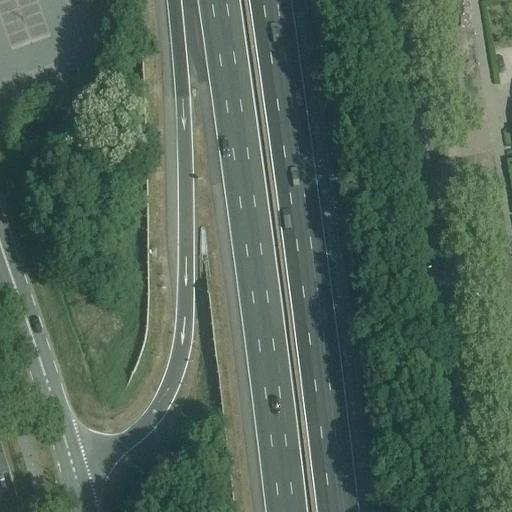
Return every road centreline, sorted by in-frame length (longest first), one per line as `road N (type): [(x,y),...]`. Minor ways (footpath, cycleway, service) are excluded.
road 1 (motorway): [(172,0),(187,284),(176,370),(152,418),(127,441),(71,462)]
road 2 (tertiary): [(486,511),(403,0)]
road 3 (motorway): [(217,0),(285,511)]
road 4 (motorway): [(338,511),(270,0)]
road 5 (tertiary): [(71,462),(0,241)]
